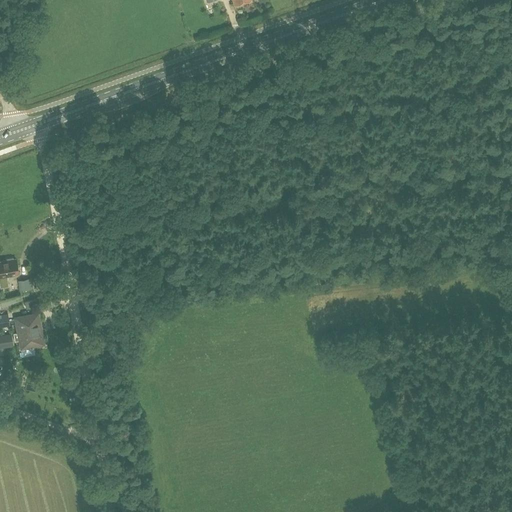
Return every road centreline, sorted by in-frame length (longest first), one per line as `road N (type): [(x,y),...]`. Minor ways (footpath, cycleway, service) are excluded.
road 1 (primary): [(14,132),(386,0)]
road 2 (track): [(40,139),(111,511)]
road 3 (unclassified): [(14,132),(2,83),(21,0)]
